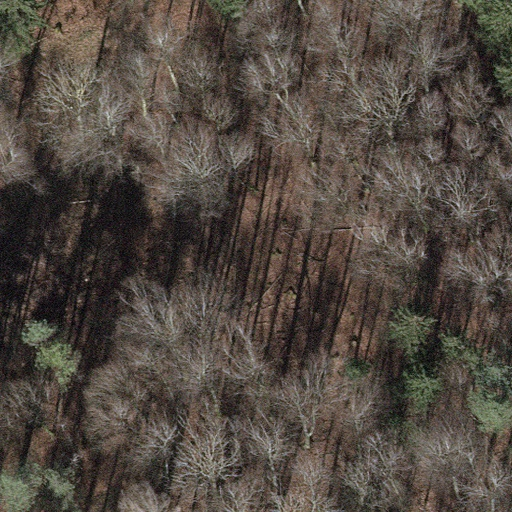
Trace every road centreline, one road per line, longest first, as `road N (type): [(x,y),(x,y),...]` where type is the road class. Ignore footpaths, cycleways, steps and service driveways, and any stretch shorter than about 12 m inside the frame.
road 1 (track): [(0,261),(129,423),(102,511)]
road 2 (track): [(0,69),(220,0)]
road 3 (track): [(129,423),(202,505),(226,511)]
